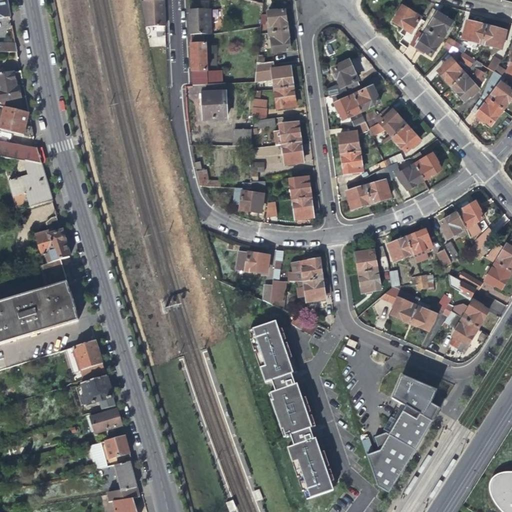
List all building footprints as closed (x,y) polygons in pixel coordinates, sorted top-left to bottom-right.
[(146,28),(164,27),(164,14),(163,0),(144,2),(146,28)] [(0,19),(11,18),(8,2),(0,3),(0,19)] [(404,40),(410,44),(420,28),(423,22),(406,11),(401,8),(392,23),(408,33),(404,40)] [(188,18),(189,36),(208,35),(206,10),(188,11),(188,18)] [(266,15),(269,34),(285,31),(284,21),(283,13),(266,15)] [(427,15),(423,22),(420,28),(426,32),(433,19),(427,15)] [(433,19),(426,32),(440,41),(451,25),(442,20),(436,15),(433,19)] [(462,40),(480,45),(485,29),(473,25),(467,24),(462,40)] [(429,58),(440,41),(426,32),(420,28),(410,44),(418,50),(429,58)] [(495,31),(485,29),(480,45),(499,50),(503,34),(495,31)] [(286,40),(285,31),(269,34),(272,53),(288,51),(286,40)] [(207,86),(206,44),(190,45),(190,56),(192,86),(207,86)] [(0,54),(18,55),(16,45),(0,45),(0,54)] [(474,61),(462,54),(457,61),(469,68),(474,61)] [(475,62),(476,62),(482,66),(487,69),(489,65),(476,57),(475,62)] [(493,58),(489,65),(487,69),(493,72),(498,63),(499,62),(493,58)] [(443,79),(450,87),(463,76),(450,61),(437,72),(443,79)] [(271,62),(262,63),(256,64),(254,83),(272,81),(274,90),(291,88),(290,81),(288,70),(273,72),(271,62)] [(473,66),(479,70),(482,66),(476,62),(473,66)] [(335,96),(348,90),(358,85),(352,73),(347,63),(331,71),(339,86),(335,88),(334,86),(325,91),(328,97),(331,97),(335,96)] [(509,69),(498,63),(493,72),(503,79),(507,73),(509,69)] [(476,91),(481,96),(487,82),(488,79),(493,72),(487,69),(482,66),(479,70),(469,83),(463,76),(450,87),(457,95),(463,102),(476,91)] [(481,96),(487,100),(501,111),(509,101),(511,97),(511,94),(500,85),(503,79),(493,72),(488,79),(487,82),(481,96)] [(0,107),(25,114),(20,89),(18,90),(15,75),(0,77),(0,107)] [(360,84),(358,85),(348,90),(359,113),(378,104),(372,92),(370,89),(364,92),(360,84)] [(292,98),(291,88),(274,90),(277,109),(294,107),(292,98)] [(359,113),(348,90),(335,96),(331,97),(337,110),(342,121),(349,117),(354,128),(361,125),(364,123),(362,118),(359,113)] [(225,119),(224,93),(208,94),(202,94),(203,107),(204,120),(225,119)] [(490,126),(501,111),(487,100),(481,96),(472,108),(478,112),(476,116),(483,121),(490,126)] [(253,99),(251,120),(257,120),(265,119),(265,109),(262,109),(263,100),(253,99)] [(26,129),(29,115),(25,114),(0,107),(0,157),(26,163),(31,164),(42,166),(37,151),(0,143),(0,110),(5,112),(0,131),(34,139),(32,130),(26,129)] [(373,112),(362,118),(364,123),(374,118),(376,118),(373,112)] [(385,131),(392,138),(404,127),(397,119),(392,112),(384,119),(380,114),(376,118),(374,118),(364,123),(367,129),(368,131),(371,138),(385,131)] [(273,118),(265,119),(257,120),(257,128),(274,126),(273,118)] [(339,146),(340,156),(358,154),(356,140),(355,135),(357,135),(358,136),(368,131),(367,129),(364,123),(361,125),(354,128),(353,128),(354,135),(337,137),(339,146)] [(279,126),(282,146),(299,144),(297,133),(296,124),(279,126)] [(411,135),(404,127),(392,138),(404,152),(417,141),(411,135)] [(233,146),(250,146),(250,130),(232,129),(233,146)] [(300,156),(299,144),(282,146),(285,165),(301,162),(300,156)] [(255,147),(256,156),(281,155),(281,146),(255,147)] [(419,162),(413,165),(422,180),(439,170),(434,161),(430,155),(429,156),(427,152),(417,157),(419,162)] [(358,154),(340,156),(342,166),(343,175),(361,172),(358,154)] [(387,160),(388,161),(390,166),(395,164),(402,161),(399,156),(387,160)] [(22,178),(22,179),(31,209),(53,203),(48,185),(42,166),(31,164),(26,163),(17,166),(19,174),(27,171),(29,176),(22,178)] [(372,175),(376,173),(386,168),(384,163),(379,165),(379,164),(369,169),(372,175)] [(250,164),(250,172),(256,172),(263,172),(263,164),(250,164)] [(400,173),(395,164),(390,166),(386,168),(392,180),(397,174),(406,190),(416,184),(422,180),(413,165),(400,173)] [(379,184),(365,188),(370,204),(382,201),(388,199),(383,182),(392,180),(386,168),(376,173),(379,184)] [(199,169),(195,169),(199,187),(202,187),(219,188),(219,182),(208,181),(205,170),(200,171),(199,169)] [(22,179),(9,183),(18,213),(31,209),(22,179)] [(289,182),(292,201),(309,199),(308,188),(307,180),(289,182)] [(351,210),(370,204),(365,188),(363,180),(345,185),(348,194),(346,195),(347,198),(351,210)] [(233,206),(240,207),(242,193),(242,189),(236,189),(233,206)] [(261,196),(242,193),(240,207),(239,210),(245,211),(259,213),(261,196)] [(312,218),(309,199),(292,201),(295,220),(304,219),(312,218)] [(272,203),(271,204),(266,204),(264,217),(274,216),(272,203)] [(473,204),(456,214),(464,228),(469,238),(480,232),(475,223),(482,219),(480,216),(478,212),(480,211),(476,203),(474,205),(473,204)] [(447,238),(458,232),(463,229),(464,228),(456,214),(449,218),(439,223),(447,238)] [(46,256),(48,264),(61,261),(70,258),(64,237),(58,217),(53,218),(46,224),(49,234),(37,237),(38,241),(36,242),(34,245),(37,254),(40,255),(42,254),(43,257),(46,256)] [(476,243),(472,247),(477,251),(480,248),(488,241),(493,236),(487,230),(475,242),(476,243)] [(415,235),(405,239),(411,255),(414,263),(426,258),(424,253),(428,251),(427,248),(429,248),(423,232),(415,235)] [(394,262),(411,255),(405,239),(396,242),(387,246),(394,262)] [(449,241),(443,244),(450,256),(456,253),(449,241)] [(488,241),(480,248),(484,253),(492,245),(488,241)] [(484,258),(494,264),(509,273),(511,268),(511,252),(510,251),(504,248),(503,250),(495,245),(484,258)] [(439,248),(433,251),(438,262),(444,260),(439,248)] [(468,258),(473,255),(469,250),(465,254),(468,258)] [(355,255),(357,274),(375,272),(374,267),(372,252),(363,254),(355,255)] [(238,253),(235,270),(264,275),(267,257),(247,255),(238,253)] [(274,253),(271,282),(271,283),(277,283),(278,283),(279,265),(281,265),(282,253),(274,253)] [(302,272),(303,283),(320,280),(317,262),(311,263),(310,257),(301,259),(302,264),(290,265),(291,273),(302,272)] [(376,259),(377,266),(380,270),(380,271),(386,270),(384,257),(376,259)] [(48,264),(43,266),(50,290),(0,304),(0,343),(78,320),(72,299),(61,261),(48,264)] [(504,282),(509,273),(494,264),(484,281),(499,290),(504,282)] [(458,270),(453,278),(474,290),(476,291),(478,292),(482,284),(458,270)] [(377,291),(375,278),(375,272),(357,274),(359,285),(360,294),(377,291)] [(390,288),(398,286),(396,272),(388,273),(390,288)] [(471,299),(476,291),(474,290),(453,278),(448,275),(449,286),(471,299)] [(326,280),(320,280),(303,283),(306,302),(323,299),(322,295),(328,294),(326,280)] [(269,299),(271,283),(271,282),(263,281),(261,301),(269,305),(269,299)] [(282,283),(278,283),(277,283),(271,283),(269,299),(269,305),(281,310),(282,283)] [(394,302),(398,293),(390,289),(389,289),(381,296),(394,302)] [(391,308),(394,309),(397,302),(400,295),(401,294),(398,293),(394,302),(391,308)] [(398,320),(408,324),(415,308),(413,307),(416,301),(401,294),(400,295),(397,302),(394,309),(390,317),(398,320)] [(435,308),(443,312),(444,310),(447,306),(448,303),(441,298),(435,308)] [(417,303),(415,308),(408,324),(418,329),(426,332),(433,316),(429,314),(430,309),(417,303)] [(471,303),(461,320),(476,329),(480,322),(486,312),(471,303)] [(443,322),(449,326),(455,316),(449,313),(447,316),(443,322)] [(455,316),(449,326),(455,330),(451,336),(457,340),(462,343),(466,345),(476,329),(461,320),(455,316)] [(274,321),(247,330),(250,338),(248,339),(252,350),(254,349),(255,352),(253,353),(263,381),(269,379),(273,390),(267,392),(281,436),(288,433),(292,444),(285,446),(295,475),(297,475),(298,478),(296,478),(300,489),(301,489),(304,498),(331,489),(328,480),(331,479),(328,468),(324,469),(323,466),(326,465),(325,459),(317,436),(310,438),(308,433),(306,427),(313,425),(309,414),(306,415),(305,412),(308,411),(298,381),(291,384),(289,379),(287,373),(295,370),(288,350),(285,342),(281,343),(280,340),(284,338),(280,328),(277,329),(274,321)] [(305,321),(300,331),(312,337),(316,326),(305,321)] [(453,347),(457,340),(451,336),(447,343),(453,347)] [(84,381),(105,374),(99,355),(95,341),(74,348),(84,381)] [(401,405),(404,407),(407,400),(395,394),(402,378),(436,392),(436,391),(402,375),(391,399),(393,400),(392,401),(401,405)] [(102,410),(105,409),(115,406),(109,385),(106,377),(81,385),(87,407),(100,403),(102,410)] [(387,433),(374,438),(379,450),(374,453),(366,456),(377,487),(388,493),(415,450),(433,420),(432,420),(438,410),(430,405),(432,401),(435,395),(436,392),(402,378),(395,394),(407,400),(404,407),(406,407),(388,436),(387,433)] [(445,400),(435,395),(432,401),(442,406),(445,400)] [(119,419),(115,406),(105,409),(106,413),(94,417),(93,415),(91,416),(96,435),(122,427),(119,419)] [(107,435),(109,442),(125,438),(123,431),(107,435)] [(93,471),(115,466),(130,463),(132,463),(129,450),(125,438),(109,442),(87,447),(93,471)] [(361,442),(366,456),(374,453),(368,439),(361,442)] [(417,472),(421,474),(431,458),(428,455),(417,472)] [(442,476),(446,478),(456,461),(453,459),(442,476)] [(108,496),(138,492),(137,489),(134,477),(130,463),(115,466),(122,493),(108,496)] [(511,511),(511,472),(507,471),(489,483),(494,502),(501,511),(511,511)] [(404,493),(407,495),(418,479),(414,476),(404,493)] [(429,497),(432,499),(443,482),(439,480),(429,497)] [(140,500),(138,492),(108,496),(109,504),(114,504),(133,501),(140,500)] [(136,511),(133,501),(114,504),(114,511),(136,511)]
